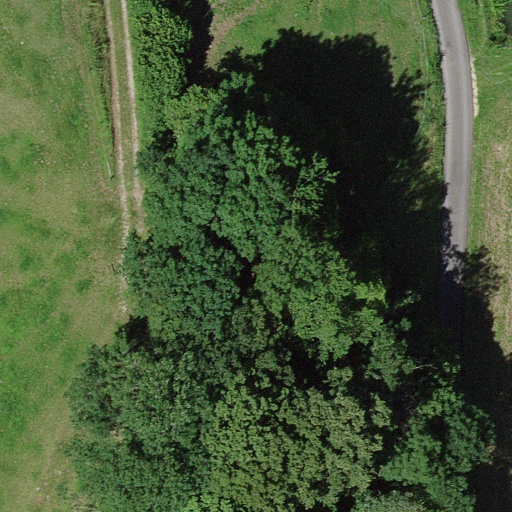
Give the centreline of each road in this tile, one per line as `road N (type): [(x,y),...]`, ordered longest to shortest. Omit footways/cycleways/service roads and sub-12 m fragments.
road 1 (track): [(125,0),(144,318),(57,511)]
road 2 (unclassified): [(452,511),(460,48),(447,0)]
